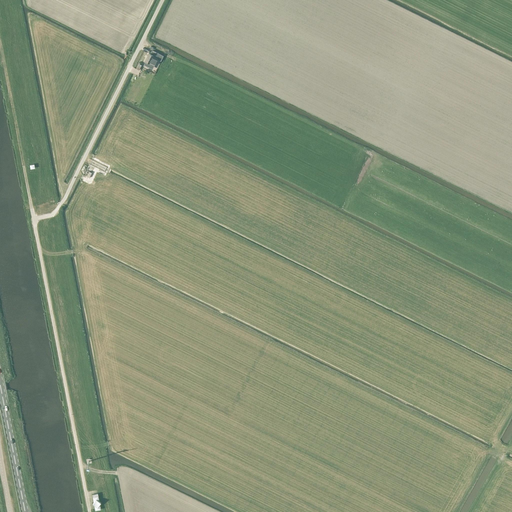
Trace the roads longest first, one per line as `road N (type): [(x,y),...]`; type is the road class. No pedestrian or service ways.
road 1 (unclassified): [(34,219),(62,202),(162,0)]
road 2 (primary): [(24,511),(0,386)]
